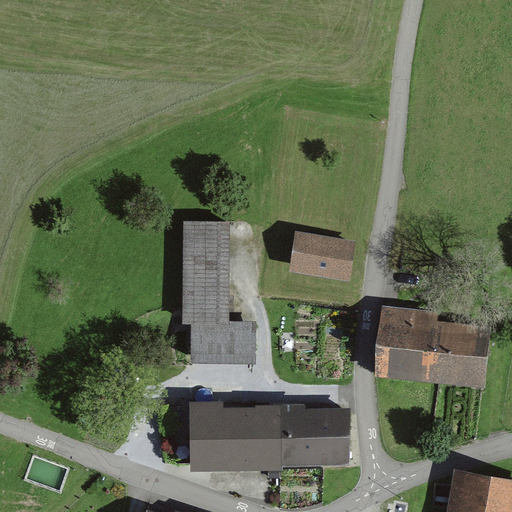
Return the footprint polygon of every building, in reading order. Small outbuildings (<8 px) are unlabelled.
[(231,225),(185,224),(183,365),(257,366),(258,324),(230,324),(231,225)] [(355,243),(295,233),(288,276),(348,286),(355,243)] [(375,379),(488,389),(494,317),(381,307),(375,379)] [(216,402),(186,402),(186,477),(279,478),(280,470),(350,471),(351,413),(216,412),(216,402)] [(511,511),(511,482),(460,473),(452,511),(511,511)] [(181,511),(151,501),(147,511),(181,511)]
